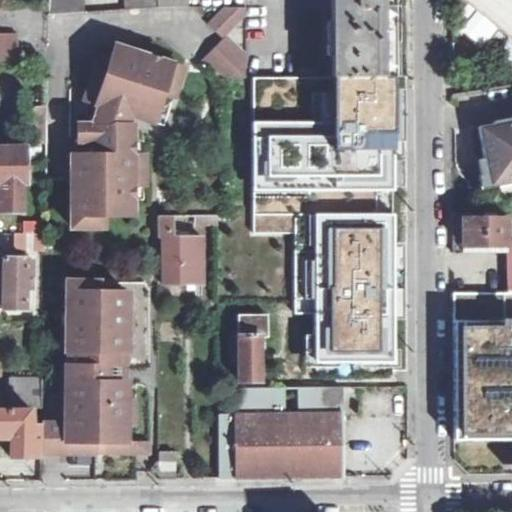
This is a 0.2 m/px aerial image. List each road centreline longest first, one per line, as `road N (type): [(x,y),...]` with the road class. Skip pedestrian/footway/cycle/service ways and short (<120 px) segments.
road 1 (residential): [(433,0),(431,495)]
road 2 (residential): [(431,495),(0,500)]
